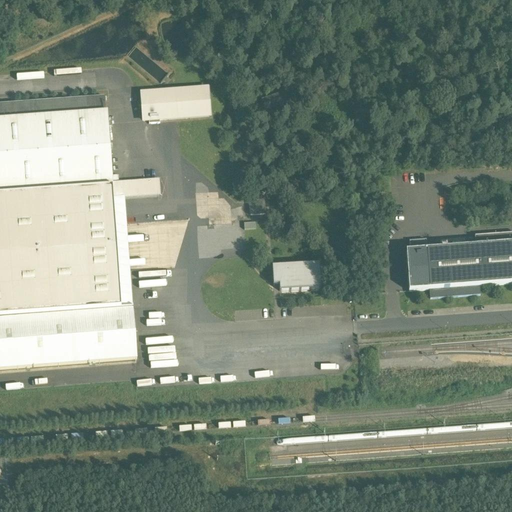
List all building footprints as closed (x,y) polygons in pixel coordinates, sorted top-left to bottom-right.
[(153,77),(163,82),(167,72),(158,67),(153,77)] [(209,90),(142,95),(144,122),(211,117),(209,90)] [(266,110),(287,102),(284,94),(263,102),(266,110)] [(0,371),(136,361),(132,310),(119,311),(111,200),(157,196),(156,185),(110,188),(105,115),(104,98),(0,106),(0,371)] [(263,202),(249,203),(250,216),(264,215),(263,202)] [(511,234),(474,238),(475,248),(511,245),(511,234)] [(511,245),(475,248),(406,253),(408,293),(429,291),(479,288),(511,285),(511,245)] [(321,265),(273,268),(274,293),(322,291),(321,265)] [(479,288),(429,291),(430,300),(480,297),(479,288)]
